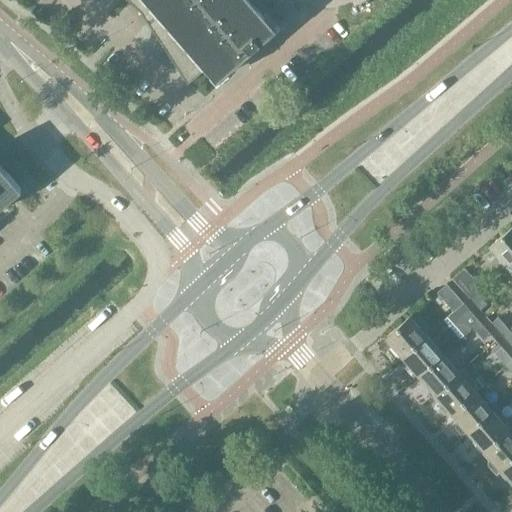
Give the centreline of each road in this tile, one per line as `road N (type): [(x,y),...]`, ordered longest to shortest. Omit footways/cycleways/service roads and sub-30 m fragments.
road 1 (residential): [(242,249),(210,232),(90,107),(0,32)]
road 2 (secondary): [(511,31),(257,235)]
road 3 (secondary): [(203,285),(0,499)]
road 4 (secondary): [(306,276),(511,76)]
road 5 (residential): [(59,107),(49,142),(55,165),(114,206),(157,258),(152,289),(128,318)]
road 6 (secondary): [(31,511),(239,343)]
road 7 (residential): [(434,511),(267,320)]
road 8 (residential): [(59,107),(177,235),(203,285)]
